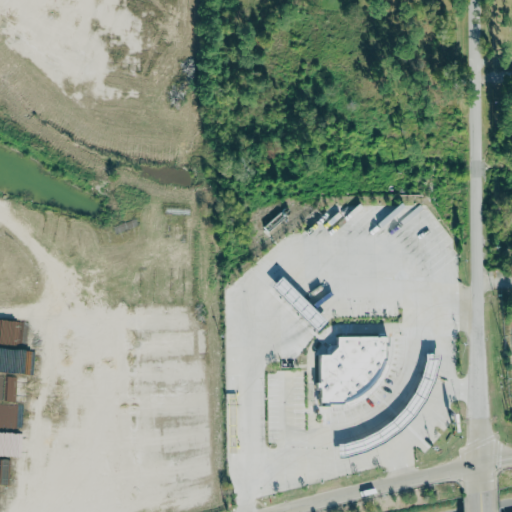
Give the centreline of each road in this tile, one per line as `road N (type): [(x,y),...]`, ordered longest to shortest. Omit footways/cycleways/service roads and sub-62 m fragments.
road 1 (residential): [(478,464),(476,0)]
road 2 (primary): [(511,458),(401,478),(283,511)]
